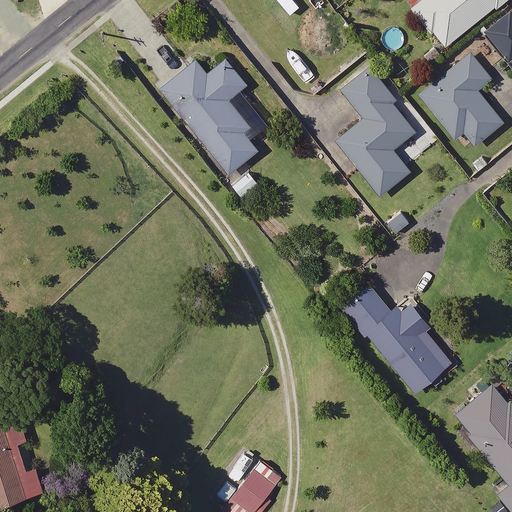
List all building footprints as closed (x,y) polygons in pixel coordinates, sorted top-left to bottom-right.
[(425,0),(415,8),(448,49),(510,0),(425,0)] [(511,12),(487,33),(511,63),(511,12)] [(496,79),(474,52),(422,93),(458,139),(467,131),(478,145),(506,123),(481,90),(496,79)] [(274,126),(246,91),(250,87),(228,60),(211,74),(198,59),(163,87),(249,195),(262,185),(245,164),(261,151),(254,142),(274,126)] [(420,131),(373,68),(345,89),(368,119),(340,140),(383,196),(413,173),(396,150),(420,131)] [(371,285),(344,307),(366,335),(368,333),(417,392),(458,359),(431,326),(434,324),(413,298),(393,314),(371,285)] [(511,397),(501,382),(459,415),(511,484),(511,486),(502,494),(511,507),(511,397)] [(0,485),(31,475),(8,403),(0,405),(0,485)] [(276,471),(263,461),(224,510),(227,511),(259,511),(279,489),(269,481),(276,471)]
